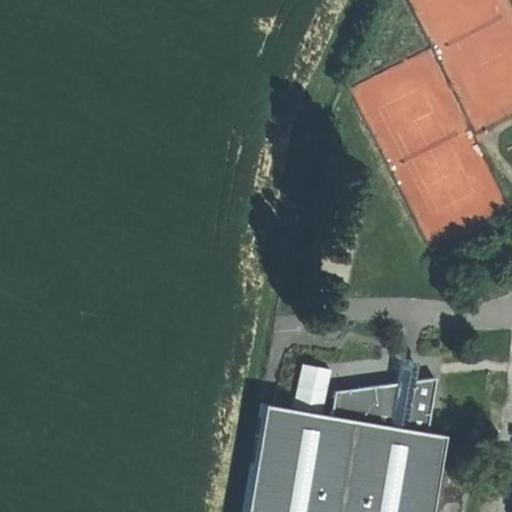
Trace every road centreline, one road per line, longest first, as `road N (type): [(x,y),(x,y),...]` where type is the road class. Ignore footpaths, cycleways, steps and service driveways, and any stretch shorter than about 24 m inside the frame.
road 1 (track): [(355,0),(299,121),(231,511)]
road 2 (unknown): [(511,330),(306,323)]
